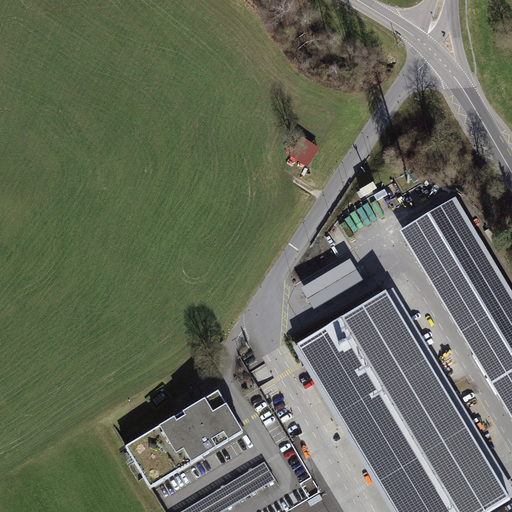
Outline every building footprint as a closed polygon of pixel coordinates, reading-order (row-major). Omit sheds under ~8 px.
[(314,141),(304,160),(323,170),(333,152),(314,141)] [(511,296),(456,201),(400,234),(511,422),(511,296)] [(351,259),(301,289),(314,310),(363,281),(351,259)] [(385,297),(294,351),(389,511),(496,511),(509,504),(385,297)] [(220,395),(125,451),(153,493),(244,437),(238,426),(220,395)]
